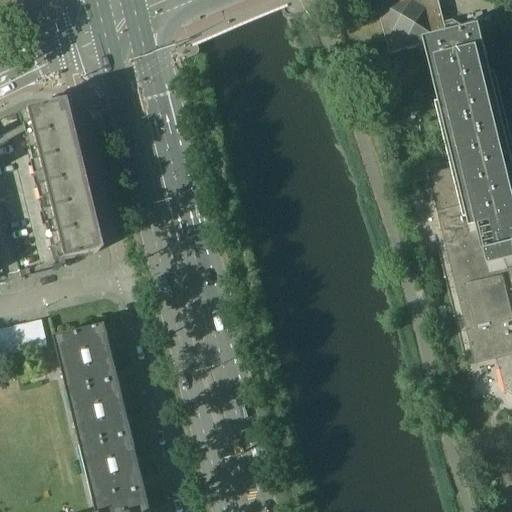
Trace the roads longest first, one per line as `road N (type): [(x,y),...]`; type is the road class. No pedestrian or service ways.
road 1 (primary): [(265,511),(138,18)]
road 2 (primary): [(101,34),(224,511)]
road 3 (unclassified): [(124,283),(184,511)]
road 4 (residential): [(0,306),(124,283)]
